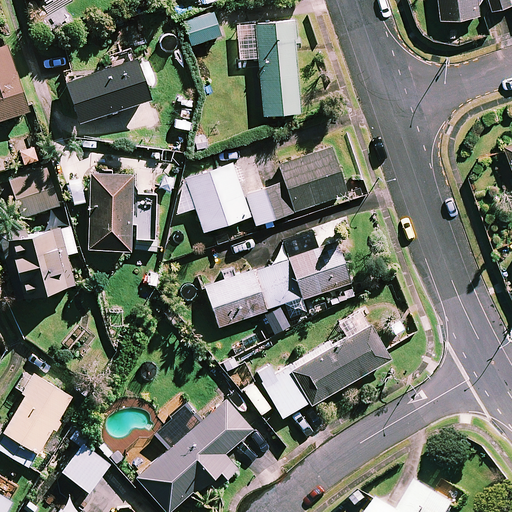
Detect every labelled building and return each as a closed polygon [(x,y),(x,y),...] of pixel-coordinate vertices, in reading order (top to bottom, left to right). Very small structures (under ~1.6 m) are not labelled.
[(439,0),(447,23),(511,2),(510,0),(439,0)] [(222,38),(215,13),(183,22),(190,47),(222,38)] [(300,115),(293,23),(238,27),(241,67),(259,66),(262,107),(263,117),(300,115)] [(0,122),(28,113),(5,46),(0,48),(0,122)] [(149,102),(137,62),(67,84),(80,124),(149,102)] [(511,142),(503,146),(511,168),(511,142)] [(42,160),(38,147),(20,153),(24,166),(42,160)] [(281,182),(292,214),(346,195),(330,148),(276,167),(281,182)] [(232,165),(183,182),(177,215),(195,209),(203,234),(252,217),(255,227),(292,214),(281,182),(243,195),(232,165)] [(60,203),(46,168),(9,182),(22,218),(60,203)] [(135,177),(91,175),(88,251),(154,254),(156,192),(134,191),(135,177)] [(75,286),(59,230),(1,247),(17,303),(75,286)] [(350,283),(337,243),(318,249),(313,233),(282,244),(288,259),(205,287),(218,327),(350,283)] [(189,256),(185,242),(163,248),(167,261),(189,256)] [(165,304),(154,296),(143,313),(154,320),(165,304)] [(389,360),(362,314),(340,327),(347,339),(333,346),(331,343),(277,375),(271,365),(257,374),(283,418),(310,403),(311,406),(389,360)] [(72,398),(34,374),(22,394),(26,396),(0,438),(0,450),(29,469),(72,398)] [(201,422),(190,408),(155,438),(167,452),(136,479),(165,511),(174,511),(212,479),(218,487),(238,470),(224,455),(252,430),(226,400),(201,422)] [(88,438),(77,430),(70,440),(78,446),(59,472),(89,493),(110,465),(83,445),(88,438)] [(376,511),(453,511),(455,509),(459,511),(460,511),(470,495),(445,481),(437,495),(418,484),(402,511),(399,511),(383,502),(376,511)] [(0,511),(5,511),(10,505),(0,498),(0,511)] [(79,511),(67,502),(58,511),(79,511)]
